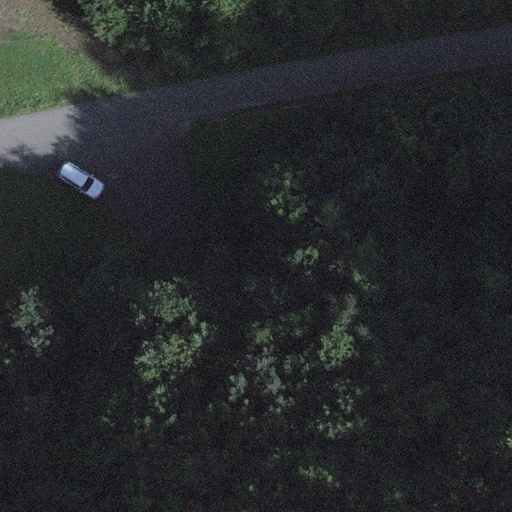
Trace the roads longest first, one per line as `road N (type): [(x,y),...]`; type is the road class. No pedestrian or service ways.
road 1 (tertiary): [(0,139),(237,90),(511,48)]
road 2 (track): [(108,117),(168,209),(198,284)]
